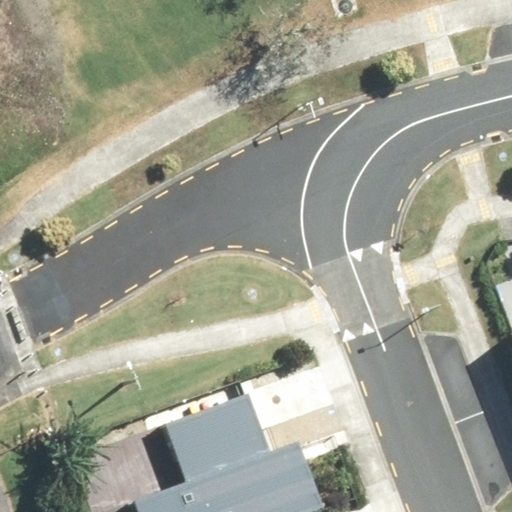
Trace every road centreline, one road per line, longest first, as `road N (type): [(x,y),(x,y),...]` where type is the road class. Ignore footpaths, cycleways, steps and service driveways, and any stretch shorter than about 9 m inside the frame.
road 1 (residential): [(351,191),(344,237),(445,511)]
road 2 (residential): [(40,298),(184,219),(351,191)]
road 3 (residential): [(351,191),(403,130),(511,94)]
